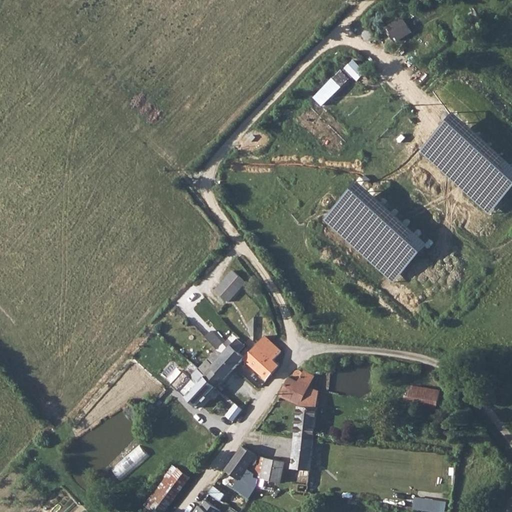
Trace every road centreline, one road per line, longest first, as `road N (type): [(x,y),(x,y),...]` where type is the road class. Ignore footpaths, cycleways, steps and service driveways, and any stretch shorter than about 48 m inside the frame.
road 1 (unclassified): [(181,511),(296,353),(340,345),(417,356),(462,374),(511,440)]
road 2 (track): [(296,353),(280,296),(209,196),(206,180),(240,130),(369,0)]
